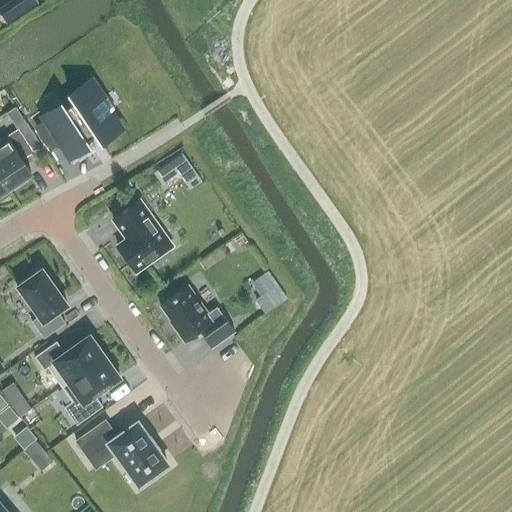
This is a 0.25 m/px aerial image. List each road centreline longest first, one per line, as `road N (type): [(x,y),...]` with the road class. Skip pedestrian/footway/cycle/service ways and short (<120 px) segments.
road 1 (unclassified): [(254,511),(307,381),(357,302),(361,272),(351,241),(246,85),(238,27),(252,0)]
road 2 (residential): [(50,209),(194,413)]
road 3 (residential): [(50,209),(179,128)]
